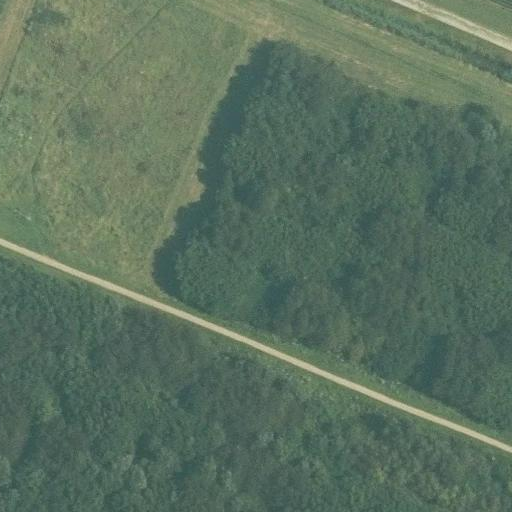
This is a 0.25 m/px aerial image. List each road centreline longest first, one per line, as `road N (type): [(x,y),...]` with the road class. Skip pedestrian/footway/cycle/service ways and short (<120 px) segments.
road 1 (track): [(511,451),(0,241)]
road 2 (unknown): [(511,114),(243,0)]
road 3 (track): [(383,0),(511,54)]
